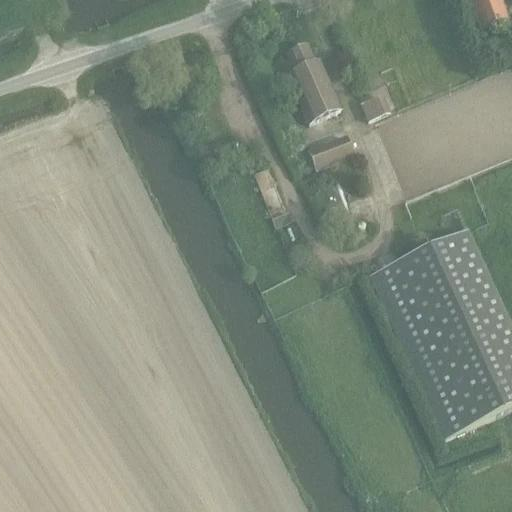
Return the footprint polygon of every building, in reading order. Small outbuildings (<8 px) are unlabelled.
[(467,0),(480,32),(507,22),(498,0),(467,0)] [(287,59),(289,64),(282,68),(309,128),(340,114),(318,66),(315,68),(307,51),(287,59)] [(383,100),(361,109),(368,127),(390,118),(383,100)] [(346,140),(307,155),(315,175),(353,160),(346,140)] [(287,216),(271,223),(274,230),(290,224),(287,216)] [(444,444),(511,414),(511,413),(511,335),(467,236),(369,280),(444,444)]
